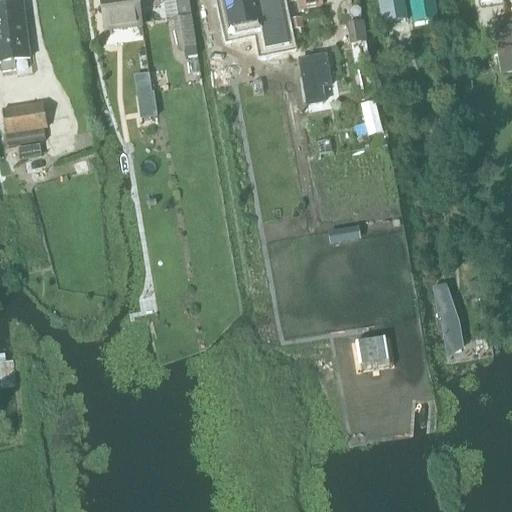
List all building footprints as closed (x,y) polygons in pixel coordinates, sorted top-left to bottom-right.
[(139,3),(140,3),(139,0),(100,0),(106,35),(143,28),(139,3)] [(139,0),(140,3),(159,0),(163,0),(166,14),(167,21),(173,20),(179,19),(176,0),(139,0)] [(224,0),(231,35),(233,35),(232,30),(260,24),(261,29),(263,29),(262,24),(282,20),(287,45),(285,46),(285,48),(289,47),(280,0),(224,0)] [(288,0),(289,4),(299,2),(300,12),(323,9),(321,0),(288,0)] [(434,0),(411,0),(414,23),(437,21),(434,0)] [(0,29),(15,28),(14,24),(26,22),(23,4),(0,7),(0,29)] [(179,19),(173,20),(178,52),(187,51),(188,60),(198,58),(191,18),(179,19)] [(503,76),(511,74),(511,20),(494,23),(503,76)] [(15,28),(0,29),(0,54),(30,50),(26,22),(14,24),(15,28)] [(359,23),(347,25),(350,46),(363,44),(359,23)] [(30,50),(0,54),(0,66),(2,66),(3,74),(17,72),(16,64),(32,61),(30,50)] [(326,58),(300,62),(308,108),(325,105),(322,90),(331,88),(326,58)] [(141,95),(142,95),(152,93),(150,78),(139,80),(141,95)] [(154,93),(152,93),(142,95),(145,116),(158,114),(154,93)] [(43,106),(2,112),(6,137),(8,149),(45,143),(44,132),(47,131),(43,106)] [(42,158),(40,146),(17,150),(19,162),(42,158)] [(43,160),(24,165),(27,176),(31,175),(33,183),(44,180),(42,171),(46,170),(43,160)] [(77,175),(88,172),(85,162),(74,166),(77,175)] [(358,242),(356,229),(330,234),(333,246),(358,242)] [(385,339),(356,344),(359,367),(389,362),(385,339)]
